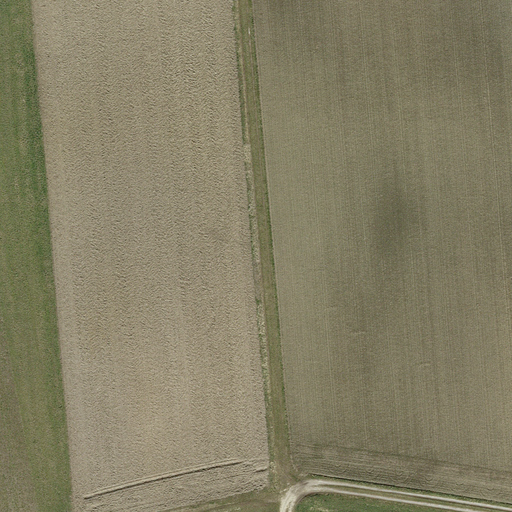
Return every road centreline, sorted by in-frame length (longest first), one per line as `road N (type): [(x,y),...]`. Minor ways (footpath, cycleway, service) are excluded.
road 1 (track): [(311,487),(282,448),(243,0)]
road 2 (track): [(474,511),(311,487),(293,494),(286,511)]
